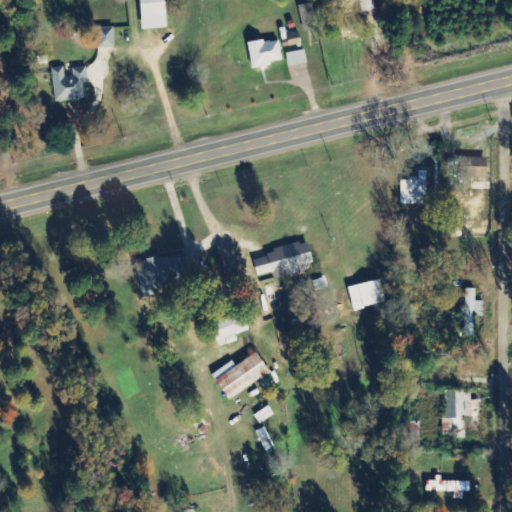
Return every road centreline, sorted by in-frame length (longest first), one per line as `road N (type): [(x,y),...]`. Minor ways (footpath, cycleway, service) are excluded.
road 1 (primary): [(0,204),(511,78)]
road 2 (residential): [(498,82),(504,511)]
